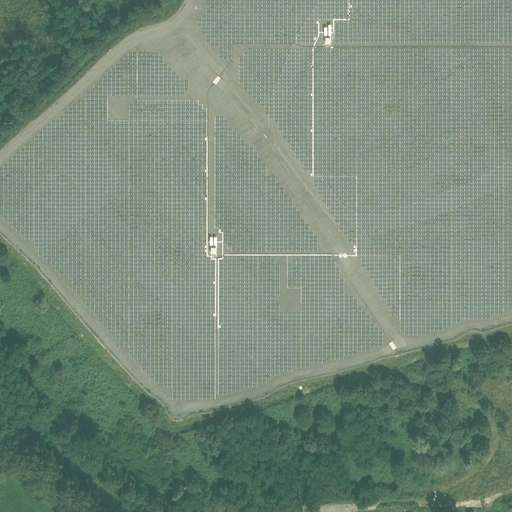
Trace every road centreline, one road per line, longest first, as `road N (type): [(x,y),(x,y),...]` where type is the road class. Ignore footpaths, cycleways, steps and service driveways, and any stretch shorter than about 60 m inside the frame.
road 1 (track): [(303,511),(482,505),(511,496)]
road 2 (track): [(131,511),(0,405)]
road 3 (unknown): [(511,310),(396,343)]
